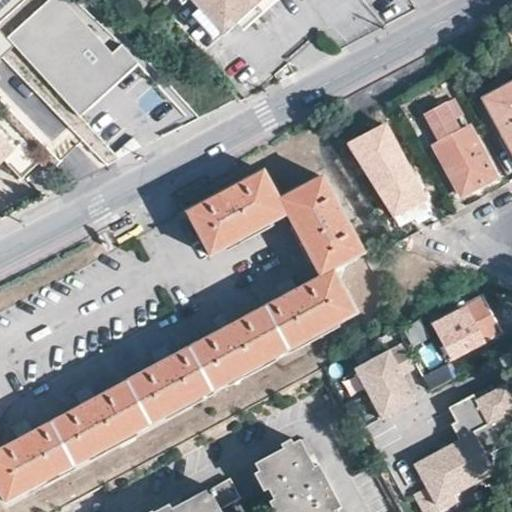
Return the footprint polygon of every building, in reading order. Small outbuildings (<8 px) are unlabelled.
[(82,116),(136,66),(74,0),(53,0),(11,39),(82,116)] [(189,0),(196,8),(217,31),(220,35),(235,22),(258,0),(189,0)] [(258,0),(235,22),(240,28),(241,29),(273,0),(258,0)] [(217,31),(196,8),(190,14),(210,37),(217,31)] [(511,82),(484,98),(511,150),(511,82)] [(496,177),(469,127),(460,133),(452,120),(461,115),(452,97),(421,115),(438,144),(434,146),(460,196),(496,177)] [(0,164),(3,162),(14,152),(0,135),(0,164)] [(14,152),(3,162),(20,181),(39,164),(22,145),(14,152)] [(211,393),(228,383),(227,381),(271,357),(273,359),(289,351),(287,348),(334,323),(335,326),(356,314),(333,271),(363,255),(321,176),(278,198),(264,172),(188,213),(211,256),(241,240),(242,242),(245,240),(245,239),(249,236),(253,234),(254,236),(257,234),(255,232),(288,215),(304,244),(302,245),(303,248),(305,246),(321,278),(297,291),(291,279),(286,282),(279,285),(285,297),(235,324),(228,313),(223,317),(217,320),(223,330),(171,358),(166,347),(160,350),(154,353),(159,364),(96,398),(90,388),(85,391),(79,394),(85,405),(33,433),(27,421),(23,424),(16,427),(22,439),(0,450),(0,492),(6,503),(25,493),(23,490),(72,464),(73,467),(90,458),(88,455),(132,431),(134,434),(165,418),(163,414),(210,390),(211,393)] [(432,204),(443,198),(434,180),(422,186),(432,204)] [(451,358),(501,331),(482,296),(432,323),(451,358)] [(414,349),(431,340),(421,322),(404,331),(414,349)] [(402,375),(417,367),(411,356),(403,343),(355,368),(382,419),(416,400),(402,375)] [(445,366),(433,344),(412,356),(430,390),(454,377),(447,364),(445,366)] [(504,426),(511,422),(511,414),(511,412),(511,411),(511,373),(506,377),(507,380),(495,386),(496,388),(498,391),(489,396),(488,396),(489,397),(481,401),(478,403),(473,394),(449,408),(456,422),(451,424),(460,440),(458,441),(462,447),(452,453),(448,446),(414,465),(427,488),(414,495),(423,511),(439,511),(459,501),(455,495),(496,472),(495,470),(487,455),(505,445),(509,436),(504,426)] [(479,397),(481,401),(489,397),(488,396),(489,396),(488,393),(487,392),(479,397)] [(336,511),(336,510),(341,507),(304,438),(255,465),(280,511),(336,511)] [(462,447),(458,441),(448,446),(452,453),(462,447)] [(495,470),(505,445),(487,455),(495,470)] [(219,511),(241,500),(230,479),(171,509),(169,506),(158,511),(219,511)]
